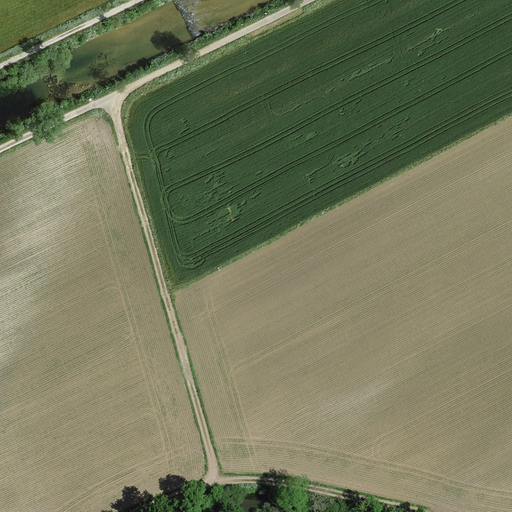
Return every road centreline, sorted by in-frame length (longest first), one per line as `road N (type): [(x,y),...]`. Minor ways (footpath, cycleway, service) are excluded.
road 1 (track): [(112,95),(220,486),(148,511)]
road 2 (track): [(0,150),(306,0)]
road 3 (track): [(139,0),(0,66)]
